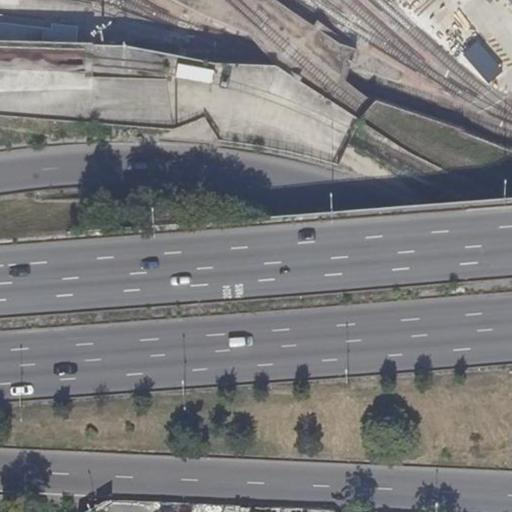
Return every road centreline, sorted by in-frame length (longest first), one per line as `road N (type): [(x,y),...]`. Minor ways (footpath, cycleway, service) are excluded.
road 1 (trunk): [(511,269),(330,190),(249,169),(108,162),(0,173)]
road 2 (trunk): [(511,246),(0,284)]
road 3 (trunk): [(0,360),(511,330)]
road 4 (trunk): [(0,464),(511,491)]
